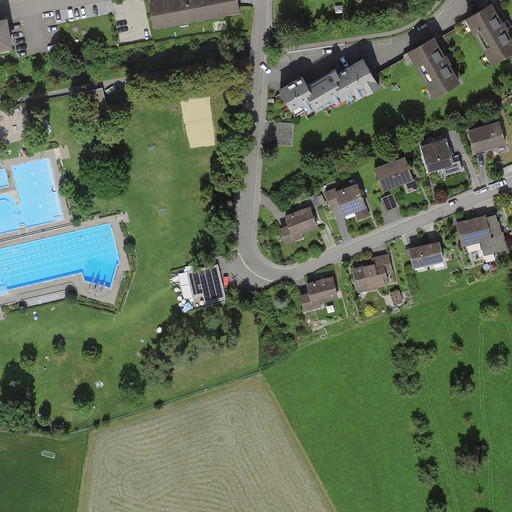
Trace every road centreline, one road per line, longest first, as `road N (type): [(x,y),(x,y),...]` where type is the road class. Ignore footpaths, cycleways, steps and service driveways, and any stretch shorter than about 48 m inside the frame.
road 1 (residential): [(257,69),(247,237),(259,268),(297,273),(511,185)]
road 2 (residential): [(462,0),(432,31),(404,44),(257,69)]
